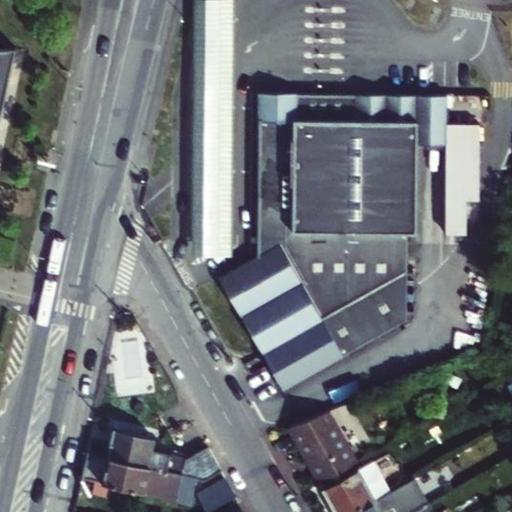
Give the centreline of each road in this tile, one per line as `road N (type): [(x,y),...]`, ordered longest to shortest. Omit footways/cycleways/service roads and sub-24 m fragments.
road 1 (primary): [(110,0),(32,367)]
road 2 (residential): [(279,511),(131,246),(100,220)]
road 3 (primary): [(36,511),(100,220)]
road 4 (primary): [(100,220),(153,0)]
road 5 (primary): [(32,367),(2,511)]
